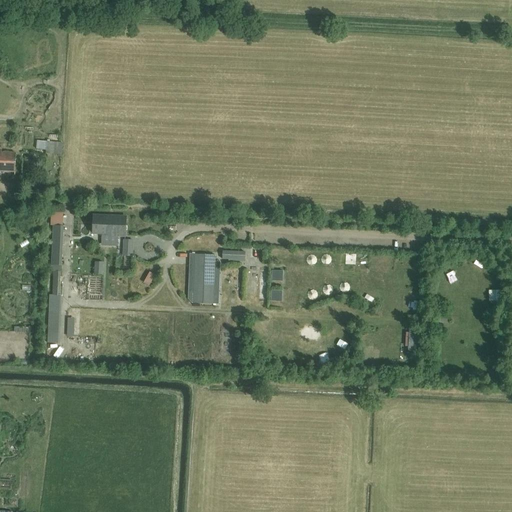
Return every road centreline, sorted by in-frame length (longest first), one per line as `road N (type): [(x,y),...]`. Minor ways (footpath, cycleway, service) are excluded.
road 1 (track): [(511,242),(203,227),(145,207),(0,199)]
road 2 (track): [(511,34),(0,9)]
road 3 (track): [(66,301),(460,323)]
road 4 (track): [(0,117),(19,113),(25,84),(60,82),(60,42)]
